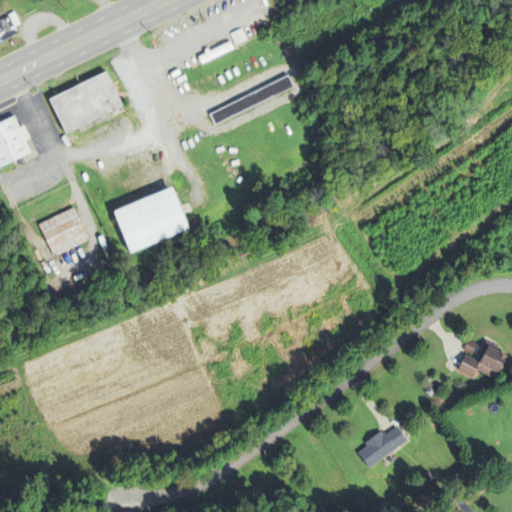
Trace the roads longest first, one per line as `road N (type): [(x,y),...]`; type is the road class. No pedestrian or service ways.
road 1 (track): [(22,357),(53,448),(75,477),(0,492),(22,357),(317,231),(462,129),(511,76)]
road 2 (track): [(343,212),(398,290),(511,200)]
road 3 (residential): [(296,416),(201,483),(121,501)]
road 4 (residential): [(450,301),(296,416)]
road 5 (primary): [(0,83),(169,0)]
